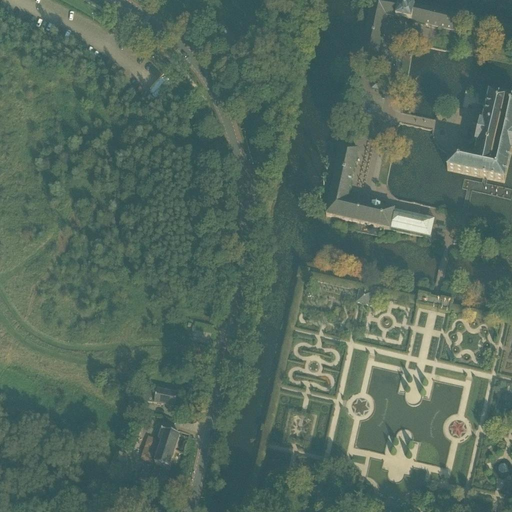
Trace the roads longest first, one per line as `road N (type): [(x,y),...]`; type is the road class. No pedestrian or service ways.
road 1 (tertiary): [(191,511),(240,300),(242,185)]
road 2 (tertiary): [(242,185),(211,85),(165,33),(116,0)]
road 3 (tertiary): [(242,185),(270,173),(311,0)]
